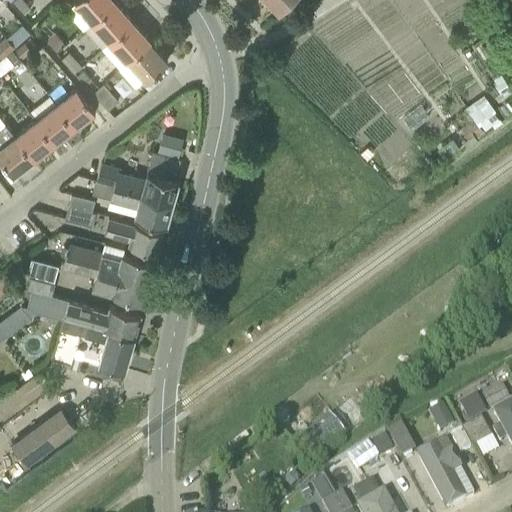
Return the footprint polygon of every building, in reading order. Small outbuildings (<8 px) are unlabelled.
[(31,8),(23,0),(14,0),(13,1),(25,13),(31,8)] [(75,0),(93,20),(114,1),(113,0),(75,0)] [(268,0),(280,11),(291,0),(268,0)] [(114,1),(93,20),(111,40),(132,21),(114,1)] [(111,40),(128,60),(150,41),(132,21),(111,40)] [(7,37),(15,45),(30,32),(23,24),(7,37)] [(65,43),(55,31),(47,38),(57,50),(65,43)] [(15,45),(7,37),(7,38),(6,36),(0,41),(0,55),(1,57),(15,45)] [(135,86),(144,78),(146,80),(168,61),(150,41),(128,60),(120,68),(135,86)] [(32,50),(25,42),(15,50),(21,58),(32,50)] [(21,59),(14,49),(6,54),(10,60),(16,68),(24,63),(21,59)] [(75,72),(81,67),(82,66),(69,52),(62,59),(74,72),(75,72)] [(92,79),(81,67),(75,72),(77,75),(86,85),(92,79)] [(116,71),(109,78),(113,82),(120,75),(116,71)] [(501,94),(502,93),(504,95),(511,91),(505,80),(497,85),(496,86),(501,94)] [(93,92),(108,109),(119,99),(103,82),(93,92)] [(75,126),(95,110),(77,86),(56,102),(75,126)] [(56,102),(36,118),(54,142),(75,126),(56,102)] [(461,138),(467,147),(478,140),(476,137),(484,132),(466,108),(449,120),(462,137),(461,138)] [(0,157),(13,175),(34,158),(15,134),(16,134),(0,113),(0,157)] [(36,118),(16,134),(15,134),(34,158),(54,142),(36,118)] [(450,158),(461,149),(453,139),(442,147),(450,158)] [(118,170),(119,166),(101,162),(96,180),(114,185),(114,184),(173,201),(179,178),(176,177),(181,159),(152,151),(147,170),(145,178),(118,170)] [(135,213),(167,222),(173,201),(114,184),(114,185),(96,180),(93,193),(110,198),(137,206),(135,213)] [(71,193),(68,205),(91,211),(94,199),(71,193)] [(91,211),(68,205),(65,218),(92,226),(96,212),(91,211)] [(129,244),(158,252),(164,230),(134,222),(109,215),(105,231),(130,238),(129,244)] [(93,287),(144,302),(156,261),(123,252),(125,247),(106,242),(104,246),(103,252),(70,242),(63,267),(96,277),(93,287)] [(7,271),(0,276),(0,296),(17,283),(7,271)] [(26,307),(34,310),(34,308),(64,317),(65,314),(135,335),(135,334),(141,313),(110,304),(108,310),(50,294),(54,283),(30,276),(27,288),(31,289),(26,307)] [(99,361),(125,368),(135,335),(65,314),(64,317),(89,324),(85,335),(104,341),(99,361)] [(428,361),(414,375),(420,380),(434,366),(428,361)] [(33,374),(29,368),(21,372),(25,379),(33,374)] [(508,400),(501,388),(483,397),(490,410),(508,400)] [(469,422),(484,413),(476,397),(460,406),(468,420),(469,422)] [(511,402),(492,413),(511,450),(511,402)] [(454,425),(443,404),(429,411),(439,433),(454,425)] [(27,465),(77,428),(61,407),(11,443),(27,465)] [(314,461),(345,435),(329,417),(298,443),(314,461)] [(481,419),(461,430),(472,450),(476,447),(491,439),(492,439),(481,419)] [(387,430),(401,459),(416,452),(402,423),(387,430)] [(461,431),(450,437),(460,455),(470,449),(461,431)] [(384,434),(371,441),(379,456),(392,449),(384,434)] [(369,444),(348,458),(357,471),(378,457),(369,444)] [(462,471),(451,451),(442,456),(437,445),(416,456),(446,511),(467,500),(454,475),(462,471)] [(284,482),(290,489),(300,481),(293,474),(284,482)] [(333,495),(323,478),(311,485),(320,502),(333,495)] [(298,490),(299,492),(303,499),(310,496),(306,487),(298,490)] [(335,496),(332,497),(339,511),(349,511),(352,511),(342,492),(335,495),(335,496)] [(339,511),(332,497),(321,503),(326,511),(339,511)] [(390,511),(382,497),(354,511),(390,511)]
